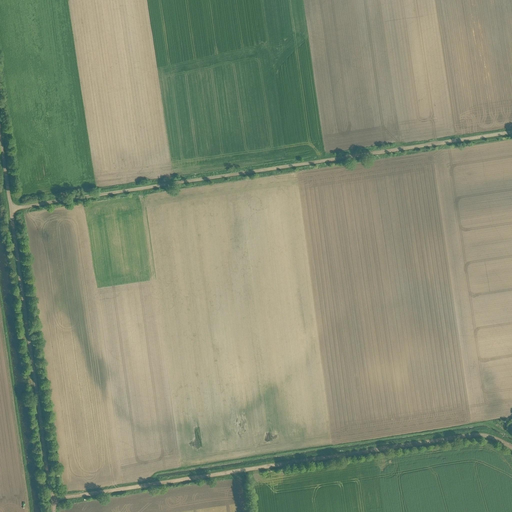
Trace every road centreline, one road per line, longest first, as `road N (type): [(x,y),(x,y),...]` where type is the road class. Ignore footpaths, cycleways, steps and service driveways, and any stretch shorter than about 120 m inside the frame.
road 1 (track): [(511,133),(10,209)]
road 2 (track): [(511,445),(455,436),(52,500)]
road 3 (track): [(52,500),(0,131)]
